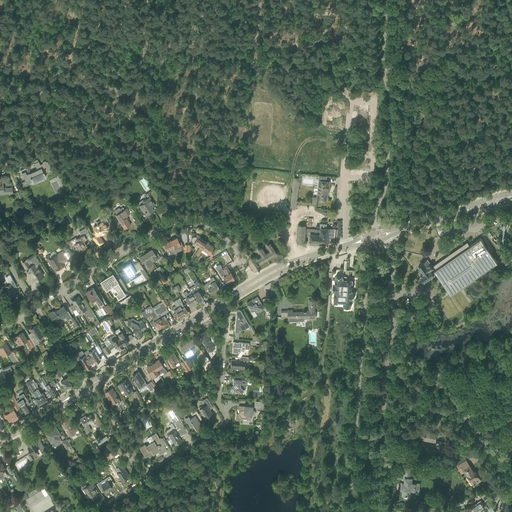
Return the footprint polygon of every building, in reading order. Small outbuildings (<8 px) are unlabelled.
[(29,180),(31,179),(32,182),(46,176),(44,172),(51,168),(49,164),(48,164),(47,161),(45,162),(45,161),(42,162),(43,163),(40,164),(38,161),(34,163),(37,170),(26,175),(25,172),(22,173),(25,181),(21,183),(22,183),(23,187),(24,187),(22,184),(29,181),(29,180)] [(329,182),(325,181),(325,180),(326,180),(327,176),(319,176),(318,180),(319,180),(318,189),(319,189),(318,198),(317,198),(317,199),(326,201),(327,192),(328,192),(329,182)] [(296,209),(299,178),(294,178),(290,208),(296,209)] [(0,194),(12,193),(12,188),(3,188),(3,183),(0,183),(0,194)] [(154,205),(152,200),(149,197),(143,201),(142,200),(138,202),(139,205),(141,208),(143,212),(145,211),(145,212),(147,214),(153,210),(151,207),(154,205)] [(118,208),(114,210),(117,214),(115,215),(124,228),(130,225),(125,216),(130,213),(127,208),(124,209),(122,207),(119,209),(118,208)] [(101,219),(97,221),(96,222),(97,224),(98,226),(99,227),(95,230),(96,231),(94,232),(96,235),(93,237),(97,246),(103,242),(99,236),(101,235),(103,234),(103,233),(105,232),(105,230),(107,229),(105,227),(106,226),(104,223),(108,221),(106,217),(102,220),(101,219)] [(306,229),(305,234),(310,234),(310,237),(310,242),(323,242),(327,243),(327,242),(334,242),(335,229),(331,229),(326,229),(327,224),(322,224),(321,224),(321,229),(315,229),(306,228),(306,229)] [(298,226),(297,236),(297,241),(305,241),(305,236),(305,234),(305,229),(306,226),(298,226)] [(13,234),(10,236),(6,238),(9,243),(15,239),(13,234)] [(84,234),(76,239),(75,238),(70,241),(76,249),(77,248),(80,253),(85,250),(83,248),(86,246),(83,241),(87,238),(85,235),(84,234)] [(207,242),(198,237),(197,238),(196,237),(195,237),(193,237),(192,237),(191,239),(191,240),(191,242),(192,243),(194,244),(194,243),(199,247),(197,250),(200,252),(201,250),(207,242)] [(183,248),(183,247),(181,242),(179,243),(177,238),(170,240),(175,251),(183,248)] [(463,247),(433,268),(427,260),(422,263),(421,263),(419,264),(419,265),(418,266),(424,274),(420,276),(424,282),(439,271),(450,288),(454,288),(495,259),(497,262),(494,258),(484,243),(481,238),(470,246),(465,249),(463,247)] [(175,251),(170,240),(164,243),(167,250),(169,249),(171,254),(175,252),(175,251)] [(207,242),(201,250),(207,254),(208,253),(211,255),(214,251),(211,249),(213,247),(207,242)] [(269,251),(265,254),(268,259),(276,254),(270,243),(266,245),(269,251)] [(262,256),(257,259),(260,263),(268,259),(265,254),(261,248),(258,250),(262,256)] [(152,249),(146,253),(152,261),(152,262),(160,257),(158,254),(157,253),(155,249),(153,251),(152,249)] [(49,255),(45,257),(52,268),(54,267),(55,268),(68,260),(65,254),(62,251),(57,254),(51,258),(49,255)] [(146,253),(138,258),(141,262),(143,260),(146,265),(147,266),(152,263),(153,263),(153,262),(152,262),(152,261),(146,253)] [(27,262),(23,265),(27,271),(27,270),(31,276),(30,277),(33,282),(43,276),(36,264),(40,262),(35,254),(26,260),(27,262)] [(127,265),(122,268),(127,277),(128,277),(129,277),(131,278),(133,276),(134,274),(133,273),(138,270),(142,276),(146,274),(142,268),(138,262),(132,266),(131,264),(128,266),(127,265)] [(226,266),(223,268),(224,269),(223,270),(221,267),(217,269),(222,278),(223,277),(227,283),(234,279),(226,266)] [(16,286),(10,274),(5,277),(9,284),(5,287),(10,297),(13,301),(18,299),(12,288),(16,286)] [(101,282),(106,290),(113,286),(118,294),(116,296),(118,300),(125,295),(117,283),(118,283),(112,274),(101,282)] [(211,281),(203,286),(206,291),(208,290),(209,291),(208,291),(209,292),(209,291),(210,293),(219,288),(216,284),(214,281),(215,281),(213,277),(210,279),(211,281)] [(333,284),(332,291),(334,292),(334,303),(343,304),(343,307),(351,307),(351,300),(353,300),(354,292),(352,292),(352,280),(345,280),(345,277),(343,277),(335,277),(335,284),(333,284)] [(150,282),(153,287),(156,285),(155,284),(157,282),(158,284),(161,282),(158,279),(150,282)] [(203,298),(200,294),(198,291),(197,289),(200,287),(197,281),(193,283),(195,285),(189,289),(190,291),(196,302),(203,298)] [(93,288),(85,292),(88,297),(91,302),(95,300),(99,306),(100,305),(101,306),(103,304),(102,302),(93,288)] [(190,291),(187,293),(186,291),(183,293),(190,305),(196,302),(190,291)] [(122,301),(125,306),(134,301),(130,296),(122,301)] [(72,301),(71,301),(73,304),(79,313),(84,311),(85,312),(86,312),(88,315),(88,314),(90,317),(94,314),(85,301),(82,303),(78,297),(72,301)] [(253,299),(246,303),(251,312),(254,310),(255,313),(264,308),(259,301),(255,303),(253,299)] [(292,310),(287,310),(287,311),(288,318),(292,318),(292,321),(304,320),(304,319),(315,318),(315,312),(314,312),(314,299),(309,300),(309,311),(306,311),(303,311),(303,312),(292,312),(292,310)] [(179,305),(178,303),(176,300),(173,302),(175,305),(182,316),(184,315),(185,315),(187,314),(187,313),(188,313),(182,303),(179,305)] [(165,307),(162,302),(159,304),(160,307),(154,310),(155,313),(157,316),(159,319),(163,325),(168,322),(165,318),(168,316),(166,313),(164,311),(167,309),(165,307)] [(145,310),(141,312),(145,318),(150,315),(154,320),(150,322),(153,326),(155,324),(158,329),(163,325),(159,319),(157,316),(154,310),(151,305),(148,306),(150,309),(146,311),(146,310),(145,310)] [(182,316),(175,305),(172,307),(175,312),(173,313),(177,319),(178,319),(180,318),(182,316)] [(55,310),(53,311),(49,313),(53,320),(56,318),(58,321),(65,317),(66,318),(67,319),(71,317),(68,312),(65,308),(64,308),(63,306),(56,311),(55,310)] [(236,312),(235,321),(234,331),(239,331),(239,329),(242,329),(249,325),(241,311),(240,310),(239,310),(237,310),(236,311),(236,312)] [(75,316),(71,318),(74,323),(75,323),(76,324),(76,325),(76,326),(80,324),(75,316)] [(146,328),(143,324),(141,320),(138,322),(139,324),(136,325),(131,322),(131,319),(127,320),(127,327),(131,326),(133,327),(132,328),(132,329),(132,330),(133,331),(134,330),(138,338),(142,335),(140,331),(146,328)] [(32,334),(29,336),(35,345),(39,343),(38,341),(40,341),(38,338),(43,335),(43,336),(44,335),(39,327),(38,328),(37,325),(30,329),(32,333),(32,334)] [(95,327),(88,330),(91,335),(97,331),(95,327)] [(119,328),(114,331),(115,334),(123,346),(128,343),(119,328)] [(206,331),(199,335),(208,351),(215,348),(214,347),(209,337),(215,333),(212,328),(206,331)] [(27,340),(25,337),(22,333),(14,338),(19,345),(24,342),(25,345),(26,344),(31,351),(32,354),(37,351),(35,348),(36,348),(30,338),(27,340)] [(110,343),(106,346),(108,349),(114,345),(115,345),(117,349),(118,348),(119,349),(120,349),(121,349),(122,348),(123,347),(123,346),(115,334),(107,339),(110,343)] [(192,339),(186,343),(192,352),(192,353),(198,349),(192,339)] [(238,344),(233,342),(232,353),(239,354),(241,351),(243,350),(246,349),(249,349),(249,343),(238,342),(238,344)] [(192,352),(186,343),(180,346),(186,355),(192,352)] [(10,352),(8,348),(6,344),(0,347),(0,352),(2,356),(4,355),(4,356),(8,353),(11,358),(14,356),(17,361),(21,358),(16,349),(12,352),(11,351),(10,352)] [(106,354),(110,352),(106,346),(102,348),(106,354)] [(74,356),(72,357),(75,362),(79,359),(80,360),(79,361),(81,364),(82,364),(85,369),(91,366),(91,365),(94,363),(95,363),(100,360),(99,357),(99,356),(98,354),(97,354),(94,349),(79,358),(79,357),(78,357),(77,355),(78,355),(74,357),(74,356)] [(178,360),(175,356),(172,351),(166,355),(168,358),(166,359),(172,368),(175,366),(173,363),(178,360)] [(248,358),(240,357),(240,361),(231,360),(230,371),(231,368),(243,369),(244,362),(248,362),(248,358)] [(153,363),(152,364),(156,370),(159,374),(163,372),(164,374),(167,372),(165,369),(164,369),(158,360),(155,362),(155,361),(153,363)] [(186,360),(183,361),(188,368),(189,370),(192,369),(186,360)] [(149,365),(146,367),(150,374),(148,375),(152,380),(154,378),(154,377),(159,374),(156,370),(152,364),(151,364),(149,365)] [(63,379),(61,375),(60,375),(62,374),(58,368),(52,372),(56,378),(58,377),(60,380),(58,381),(61,385),(62,384),(65,388),(68,387),(69,387),(70,386),(70,385),(71,385),(70,382),(72,381),(72,380),(74,379),(72,375),(70,376),(69,376),(65,378),(63,379)] [(134,380),(132,381),(135,386),(136,385),(139,389),(146,385),(139,372),(135,374),(133,375),(133,376),(132,376),(134,380)] [(43,376),(39,378),(41,381),(47,390),(48,390),(52,396),(57,393),(53,386),(56,384),(55,384),(55,383),(53,380),(50,382),(50,383),(48,385),(48,383),(43,376)] [(244,380),(238,380),(233,379),(233,385),(229,389),(232,393),(239,393),(246,388),(246,381),(254,381),(254,378),(245,377),(244,380)] [(123,395),(125,394),(128,392),(130,394),(133,393),(131,390),(128,384),(125,380),(119,384),(117,385),(120,389),(123,395)] [(34,381),(31,383),(35,390),(42,402),(47,400),(43,393),(41,394),(38,389),(38,388),(34,381)] [(35,390),(31,383),(27,386),(31,393),(32,392),(35,397),(34,398),(38,405),(42,402),(35,390)] [(120,402),(114,393),(112,389),(105,393),(112,404),(115,402),(116,404),(118,405),(120,404),(120,402)] [(20,398),(16,400),(22,409),(24,413),(30,410),(27,406),(29,404),(30,404),(27,399),(23,393),(21,390),(16,393),(18,396),(20,398)] [(13,395),(9,396),(15,411),(19,409),(13,395)] [(202,406),(199,408),(199,409),(201,413),(204,418),(206,417),(207,418),(209,416),(212,414),(210,410),(209,409),(208,407),(211,406),(207,398),(202,400),(202,401),(204,404),(202,406)] [(255,401),(254,408),(260,409),(261,408),(264,408),(265,402),(255,401)] [(244,405),(244,406),(238,406),(238,409),(239,409),(238,413),(236,413),(235,420),(242,421),(243,419),(247,419),(247,420),(250,420),(251,415),(253,415),(254,415),(254,414),(255,413),(254,411),(252,410),(253,406),(244,405)] [(181,436),(184,434),(181,429),(184,427),(177,415),(175,416),(171,408),(166,411),(172,422),(170,423),(171,424),(169,425),(172,431),(166,434),(169,438),(167,439),(169,443),(173,441),(175,445),(179,443),(179,442),(181,440),(178,436),(180,435),(181,436)] [(200,417),(197,412),(195,409),(189,412),(192,417),(185,421),(186,423),(188,427),(192,425),(195,431),(199,429),(198,428),(202,426),(197,418),(200,417)] [(18,417),(15,413),(13,410),(4,416),(6,419),(8,418),(10,422),(18,417)] [(91,430),(88,424),(94,421),(90,415),(86,417),(85,415),(79,419),(83,425),(85,427),(82,429),(84,433),(91,430)] [(145,415),(140,418),(145,428),(150,425),(145,415)] [(74,425),(72,422),(69,418),(61,423),(70,437),(76,434),(74,431),(77,430),(74,425)] [(297,427),(296,421),(287,422),(289,436),(295,435),(294,428),(297,427)] [(55,426),(45,433),(48,437),(47,437),(51,443),(53,442),(54,443),(61,438),(60,437),(61,437),(60,434),(55,426)] [(435,442),(436,439),(437,433),(426,431),(426,430),(422,429),(420,439),(425,440),(435,442)] [(144,445),(143,445),(139,448),(145,458),(148,456),(150,458),(154,455),(153,454),(157,451),(160,455),(167,451),(156,433),(150,436),(153,441),(145,446),(144,445)] [(106,436),(97,442),(99,445),(108,439),(106,436)] [(31,453),(27,455),(30,461),(42,454),(41,452),(39,449),(43,447),(38,438),(27,444),(28,446),(27,447),(31,453)] [(67,439),(62,442),(65,446),(67,445),(68,448),(69,447),(70,449),(72,448),(68,441),(67,439)] [(447,445),(442,447),(439,447),(441,453),(448,452),(447,445)] [(107,447),(100,452),(103,457),(110,452),(107,447)] [(0,471),(0,472),(3,477),(6,475),(6,476),(9,474),(10,473),(7,467),(5,468),(0,460),(0,471)] [(466,460),(462,463),(457,466),(462,473),(465,471),(467,473),(465,474),(467,477),(468,476),(473,485),(476,483),(481,480),(475,471),(474,472),(466,460)] [(115,467),(117,471),(116,472),(116,473),(121,481),(126,478),(127,477),(128,477),(126,473),(125,471),(124,471),(123,469),(124,469),(121,464),(121,463),(115,467)] [(101,484),(106,492),(108,490),(108,489),(112,487),(112,486),(111,484),(113,482),(109,475),(104,478),(106,481),(101,484)] [(410,476),(404,475),(403,483),(402,483),(402,485),(402,488),(401,488),(402,488),(402,489),(401,489),(401,490),(403,490),(403,496),(405,496),(405,497),(407,497),(407,496),(409,497),(410,490),(415,490),(415,488),(415,487),(415,486),(415,484),(411,484),(412,479),(410,478),(410,476)] [(86,486),(83,489),(84,491),(86,494),(85,494),(86,496),(87,496),(90,501),(94,498),(97,496),(95,494),(97,492),(92,483),(86,486)] [(37,487),(26,494),(28,497),(32,495),(34,494),(39,491),(37,487)] [(39,491),(34,494),(38,499),(44,495),(41,490),(39,491)] [(23,494),(16,498),(16,499),(19,503),(23,501),(25,499),(28,497),(26,494),(26,492),(23,494)] [(35,501),(32,495),(28,497),(26,499),(29,505),(35,501)] [(9,499),(5,502),(9,508),(9,509),(19,503),(16,499),(11,502),(9,499)] [(486,505),(484,506),(480,501),(470,507),(473,511),(477,511),(479,511),(495,511),(491,506),(488,508),(486,505)] [(19,503),(15,506),(18,511),(22,511),(24,511),(19,503)] [(449,511),(456,511),(460,511),(457,503),(446,507),(447,510),(449,510),(449,511)]
